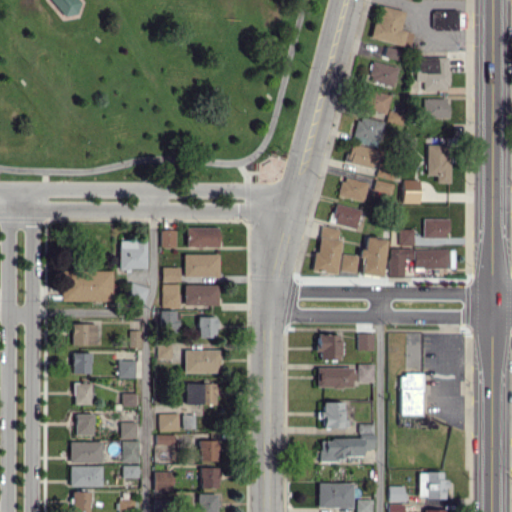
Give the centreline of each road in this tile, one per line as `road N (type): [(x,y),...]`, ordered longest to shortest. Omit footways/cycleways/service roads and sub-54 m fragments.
road 1 (secondary): [(496,0),(492,511)]
road 2 (tertiary): [(345,0),(266,316)]
road 3 (residential): [(4,199),(2,511)]
road 4 (residential): [(36,511),(37,199)]
road 5 (residential): [(0,198),(295,202)]
road 6 (residential): [(266,316),(493,319)]
road 7 (residential): [(494,294),(270,291)]
road 8 (tertiary): [(266,316),(265,511)]
